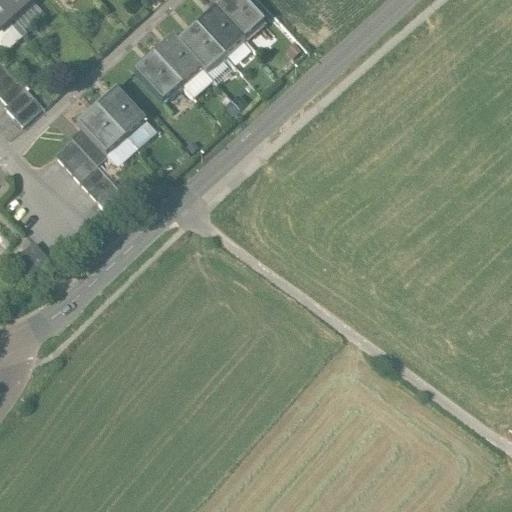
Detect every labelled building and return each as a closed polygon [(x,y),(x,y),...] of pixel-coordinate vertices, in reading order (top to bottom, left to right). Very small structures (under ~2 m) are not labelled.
[(24,0),(0,0),(0,13),(15,29),(34,11),(24,0)] [(56,0),(63,8),(72,0),(56,0)] [(217,18),(246,49),(265,31),(236,0),(217,18)] [(0,42),(15,29),(0,13),(0,42)] [(198,36),(227,66),(246,49),(217,18),(198,36)] [(179,53),(203,79),(208,84),(227,66),(198,36),(179,53)] [(155,66),(184,97),(203,79),(179,53),(174,48),(155,66)] [(184,97),(155,66),(136,84),(165,115),(184,97)] [(0,72),(0,88),(9,81),(0,72)] [(9,81),(0,88),(0,106),(17,90),(9,81)] [(17,90),(0,106),(8,115),(26,99),(17,90)] [(35,108),(26,99),(8,115),(6,117),(15,127),(35,108)] [(98,119),(127,149),(146,131),(117,101),(98,119)] [(43,118),(35,108),(15,127),(24,136),(43,118)] [(233,112),(240,119),(245,115),(238,108),(233,112)] [(235,124),(240,119),(233,112),(228,116),(235,124)] [(127,149),(98,119),(79,137),(82,141),(107,167),(127,149)] [(98,176),(107,167),(82,141),(73,149),(81,159),(90,167),(98,176)] [(81,159),(73,149),(55,166),(64,175),(81,159)] [(90,167),(81,159),(64,175),(72,184),(90,167)] [(98,176),(90,167),(72,184),(80,193),(98,176)] [(106,185),(98,176),(80,193),(88,201),(106,185)] [(114,194),(106,185),(88,201),(97,210),(114,194)] [(123,203),(114,194),(97,210),(105,219),(123,203)] [(35,255),(18,271),(34,288),(52,272),(35,255)]
